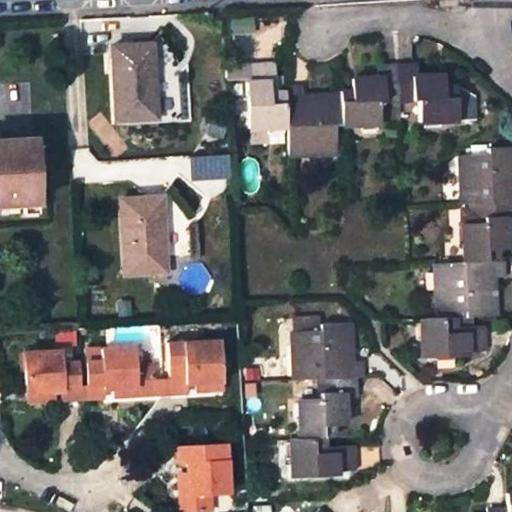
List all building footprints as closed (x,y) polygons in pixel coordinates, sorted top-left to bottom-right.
[(153,43),(111,45),(115,122),(156,119),(155,74),(150,74),(150,67),(154,67),(153,43)] [(269,63),(249,63),(251,83),(246,83),(248,128),(287,127),(288,155),(338,154),(336,125),(379,123),(378,101),(386,101),(398,100),(406,100),(417,100),(418,120),(456,119),(454,86),(445,87),(437,87),(437,74),(415,76),(414,63),(377,66),(377,77),(356,78),(357,91),(350,91),(340,91),(340,94),(307,95),(307,101),(302,101),(302,96),(301,86),(285,86),(285,94),(277,94),(270,94),(269,63)] [(275,63),(269,63),(270,94),(277,94),(275,63)] [(444,74),(437,74),(437,87),(445,87),(444,74)] [(473,99),(454,86),(456,119),(475,117),(473,99)] [(398,100),(386,101),(386,122),(399,122),(399,116),(398,100)] [(407,116),(406,100),(398,100),(399,116),(407,116)] [(0,206),(37,204),(33,137),(0,139),(0,206)] [(486,153),(458,155),(461,203),(467,203),(482,202),(483,212),(483,222),(460,223),(464,262),(432,263),(437,312),(463,311),(464,316),(495,314),(494,283),(488,284),(488,276),(493,276),(504,276),(503,260),(497,261),(496,251),(496,242),(507,241),(506,221),(511,220),(511,147),(486,149),(486,153)] [(160,197),(119,199),(123,275),(164,273),(162,227),(159,228),(158,221),(161,221),(160,197)] [(467,213),(483,212),(482,202),(467,203),(467,213)] [(508,250),(507,241),(496,242),(496,251),(508,250)] [(451,316),(419,318),(422,357),(467,355),(466,350),(484,349),(483,330),(453,332),(452,326),(451,316)] [(320,330),(292,331),(294,380),(319,379),(319,397),(297,399),(299,437),(288,438),(292,476),(338,474),(337,470),(355,470),(353,451),(323,452),(322,446),(322,436),(333,436),(332,426),(332,418),(344,418),(343,397),(355,396),(355,377),(363,377),(363,361),(350,362),(345,362),(344,356),(350,356),(349,322),(319,324),(320,330)] [(166,344),(168,375),(168,391),(185,390),(185,382),(221,380),(219,342),(166,344)] [(136,363),(135,344),(102,346),(102,357),(85,358),(87,382),(87,395),(103,394),(102,386),(152,383),(152,376),(151,362),(136,363)] [(52,388),(60,388),(60,397),(77,396),(77,382),(76,359),(60,360),(60,348),(23,351),(24,370),(24,390),(52,388)] [(161,391),(168,391),(168,375),(160,376),(161,391)] [(161,391),(160,376),(152,376),(152,383),(153,391),(161,391)] [(221,380),(185,382),(185,390),(222,388),(221,380)] [(152,383),(102,386),(103,394),(153,391),(152,383)] [(52,397),(60,397),(60,388),(52,388),(24,390),(25,399),(52,397)] [(323,452),(353,451),(353,444),(322,446),(323,452)] [(185,465),(187,511),(209,511),(209,497),(227,495),(225,446),(175,448),(176,466),(185,465)] [(176,466),(178,511),(187,511),(185,465),(176,466)] [(262,499),(261,482),(247,482),(248,500),(262,499)] [(511,511),(511,491),(504,492),(505,507),(485,508),(485,511),(511,511)]
